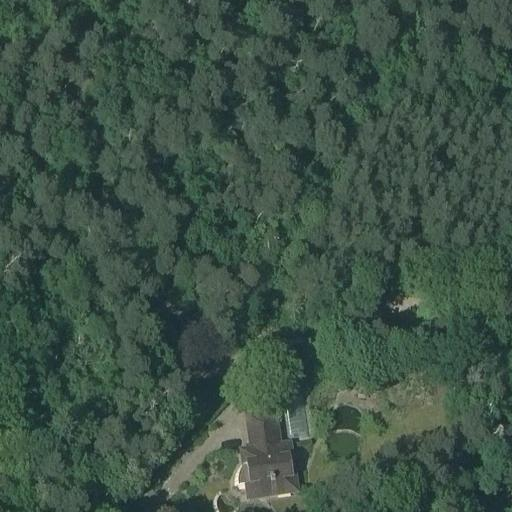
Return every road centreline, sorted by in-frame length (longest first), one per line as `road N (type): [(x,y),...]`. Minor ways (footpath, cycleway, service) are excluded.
road 1 (track): [(511,265),(312,322),(184,370)]
road 2 (track): [(64,63),(184,370)]
road 3 (track): [(184,370),(92,425),(0,451)]
road 4 (track): [(218,0),(191,18),(64,63)]
